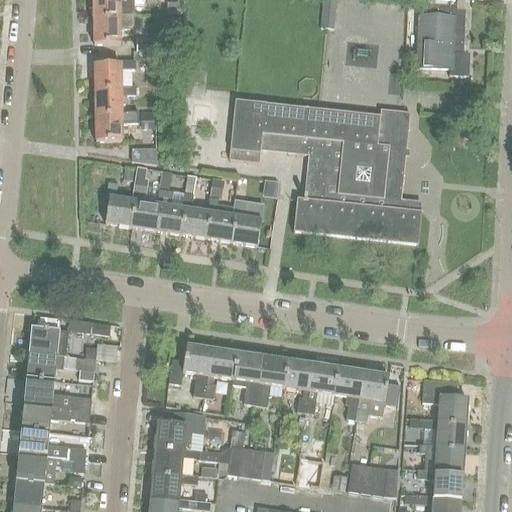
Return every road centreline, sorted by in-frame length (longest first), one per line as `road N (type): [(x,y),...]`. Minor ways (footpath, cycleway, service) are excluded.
road 1 (residential): [(508,340),(400,335),(135,296)]
road 2 (residential): [(28,0),(1,276)]
road 3 (residential): [(116,511),(135,296)]
road 4 (residential): [(496,511),(508,340)]
road 5 (residential): [(135,296),(1,276)]
